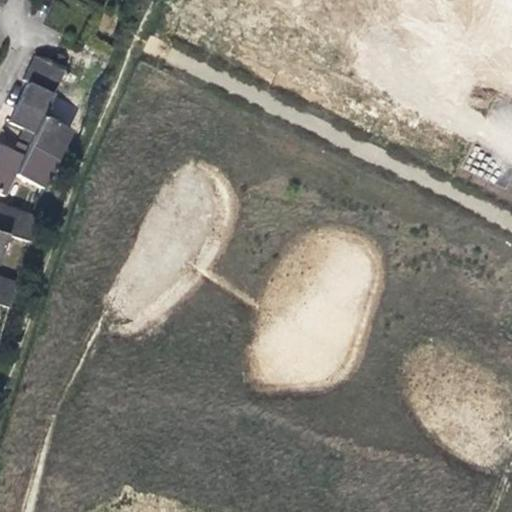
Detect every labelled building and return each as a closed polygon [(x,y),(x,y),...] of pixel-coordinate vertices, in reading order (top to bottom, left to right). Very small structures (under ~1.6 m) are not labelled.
[(7,124),(22,132),(32,137),(28,145),(27,147),(42,154),(56,161),(66,142),(70,132),(42,118),(53,96),(27,83),(18,101),(7,124)] [(18,139),(28,145),(32,137),(22,132),(18,139)] [(15,145),(11,153),(21,159),(26,150),(15,145)] [(0,198),(1,199),(4,192),(12,178),(39,193),(46,181),(56,161),(42,154),(27,147),(26,150),(21,159),(11,153),(3,149),(0,147),(0,198)] [(0,246),(3,236),(26,243),(28,235),(34,216),(14,210),(0,205),(0,246)] [(0,306),(6,309),(14,282),(0,277),(0,306)]
